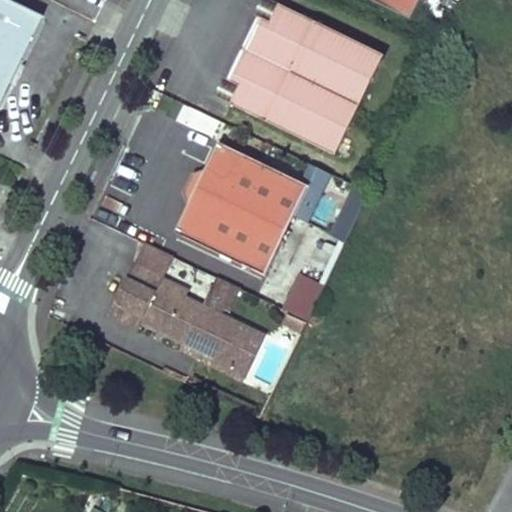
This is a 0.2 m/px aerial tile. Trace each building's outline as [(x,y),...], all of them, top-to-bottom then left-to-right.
[(0,0),(0,100),(40,19),(0,0)] [(261,18),(270,22),(278,5),(267,0),(262,0),(255,15),(261,18)] [(371,0),(411,19),(419,0),(371,0)] [(230,104),(230,105),(335,155),(384,54),(278,4),(278,5),(270,22),(261,18),(230,82),(239,87),(230,104)] [(230,82),(224,79),(216,97),(230,104),(239,87),(230,82)] [(265,276),(308,186),(225,146),(215,150),(205,170),(192,174),(183,193),(188,206),(178,226),(181,236),(265,276)] [(134,264),(108,317),(138,331),(141,324),(182,344),(234,369),(252,330),(185,297),(188,291),(134,264)] [(283,311),(310,320),(322,284),(295,275),(283,311)] [(234,369),(182,344),(179,351),(242,381),(264,335),(252,330),(234,369)] [(126,361),(101,364),(102,375),(127,372),(126,361)]
